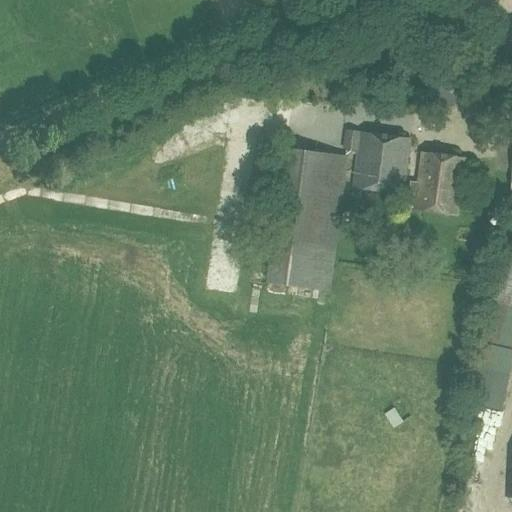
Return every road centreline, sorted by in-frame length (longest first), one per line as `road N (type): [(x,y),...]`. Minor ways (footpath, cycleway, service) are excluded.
road 1 (unclassified): [(0,139),(289,0)]
road 2 (track): [(143,212),(28,190),(10,196)]
